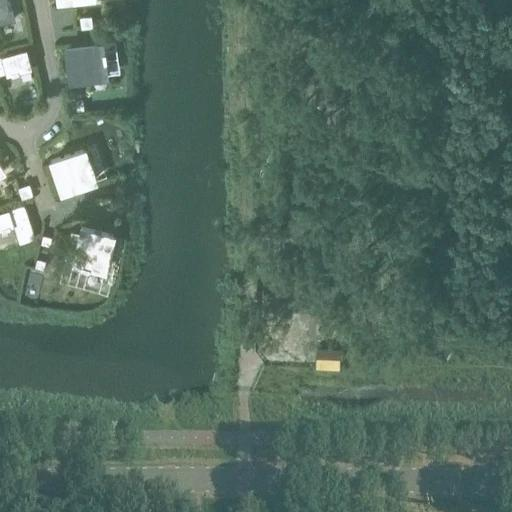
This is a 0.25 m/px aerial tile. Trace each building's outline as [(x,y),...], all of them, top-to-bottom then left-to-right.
[(0,0),(0,21),(14,18),(9,0),(0,0)] [(100,42),(65,46),(69,78),(105,74),(103,58),(105,58),(104,50),(102,50),(100,42)] [(29,66),(24,47),(0,53),(0,72),(6,71),(6,72),(10,71),(11,73),(18,71),(17,69),(29,66)] [(99,175),(110,171),(99,140),(88,143),(99,175)] [(84,148),(50,160),(60,190),(94,179),(91,171),(93,170),(91,163),(89,163),(84,148)] [(35,237),(24,202),(0,209),(0,227),(1,227),(2,229),(9,227),(9,224),(12,223),(18,243),(35,237)] [(104,269),(112,234),(81,226),(72,261),(80,263),(80,265),(88,267),(88,265),(104,269)] [(265,293),(313,291),(313,275),(265,277),(265,293)] [(317,346),(318,364),(341,364),(340,345),(317,346)]
